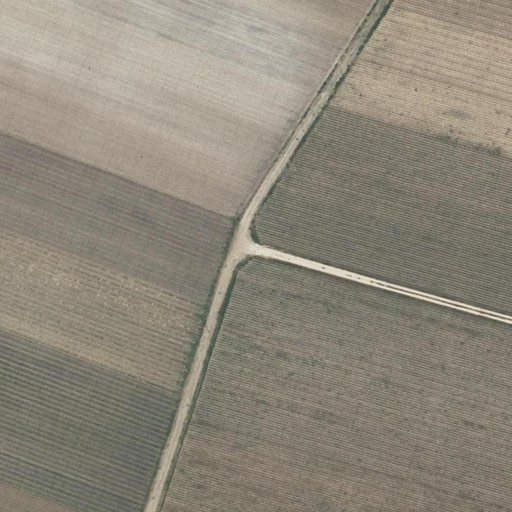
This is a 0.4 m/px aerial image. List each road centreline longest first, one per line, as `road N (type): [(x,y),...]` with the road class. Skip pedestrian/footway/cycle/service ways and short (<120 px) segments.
road 1 (track): [(151,511),(256,197),(382,0)]
road 2 (track): [(511,320),(239,241)]
